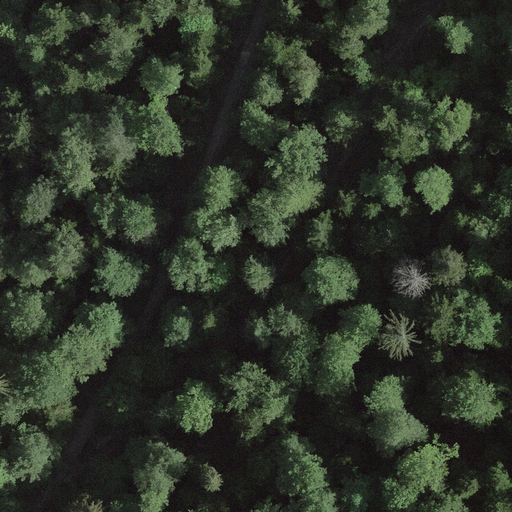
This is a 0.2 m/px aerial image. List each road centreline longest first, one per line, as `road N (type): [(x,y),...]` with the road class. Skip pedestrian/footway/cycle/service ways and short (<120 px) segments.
road 1 (track): [(56,479),(258,303),(429,0)]
road 2 (track): [(31,511),(152,309),(214,153),(261,0)]
